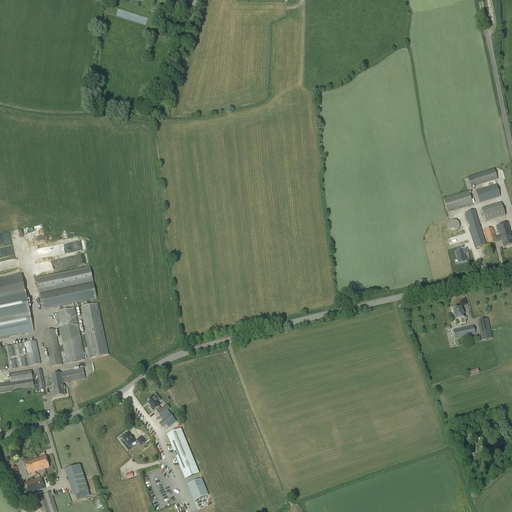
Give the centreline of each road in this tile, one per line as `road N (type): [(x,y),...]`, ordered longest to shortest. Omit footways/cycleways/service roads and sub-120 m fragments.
road 1 (unclassified): [(0,436),(92,407),(186,351),(511,267)]
road 2 (unclassified): [(511,150),(479,0)]
road 3 (unknown): [(0,341),(32,335),(37,324),(15,235)]
